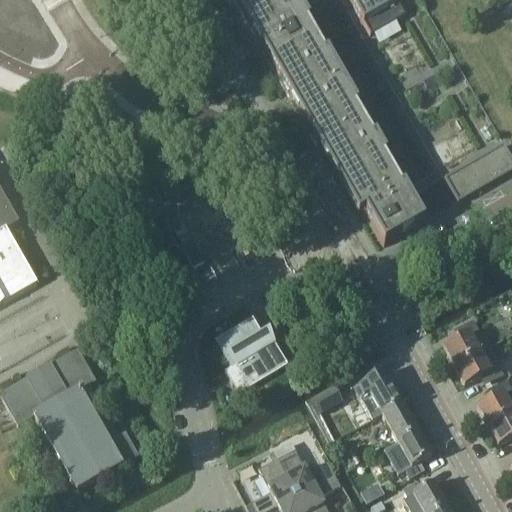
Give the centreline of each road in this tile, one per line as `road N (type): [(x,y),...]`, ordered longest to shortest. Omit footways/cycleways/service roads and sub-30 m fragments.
road 1 (residential): [(208,494),(181,347),(190,324),(335,233)]
road 2 (residential): [(335,233),(281,156),(111,76),(91,54)]
road 3 (residential): [(493,511),(365,285)]
road 4 (residential): [(511,203),(365,285)]
